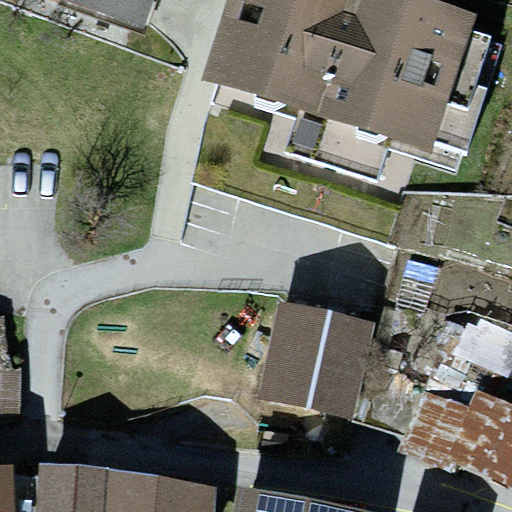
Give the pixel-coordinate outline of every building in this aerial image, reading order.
[(176,0),(19,0),(162,48),(176,0)] [(507,35),(377,0),(245,0),(222,85),(474,154),(507,35)] [(390,329),(302,312),(284,409),(371,426),(390,329)] [(475,409),(429,393),(410,449),(511,484),(511,407),(480,396),(475,409)] [(104,511),(105,473),(51,471),(50,511),(104,511)] [(207,511),(209,499),(105,473),(104,511),(207,511)]
